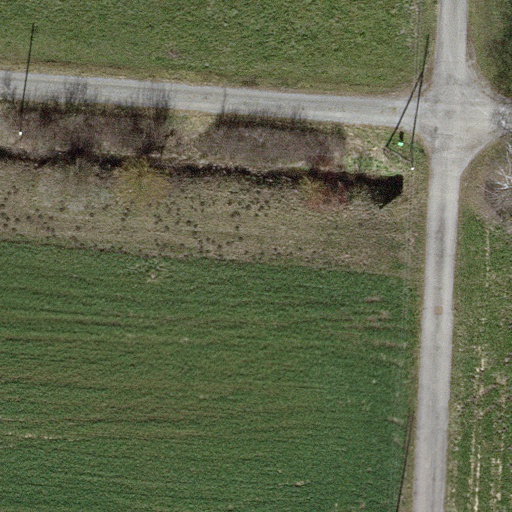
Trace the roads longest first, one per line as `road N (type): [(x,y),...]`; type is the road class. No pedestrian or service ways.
road 1 (track): [(0,85),(511,124)]
road 2 (track): [(469,0),(441,511)]
